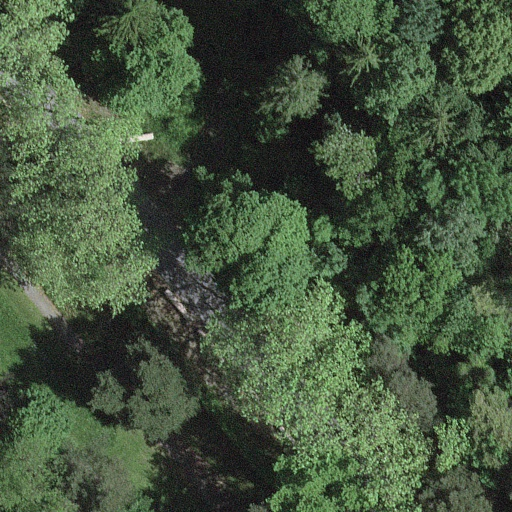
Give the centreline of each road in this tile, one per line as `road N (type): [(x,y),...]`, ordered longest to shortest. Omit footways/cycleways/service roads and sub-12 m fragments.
road 1 (tertiary): [(395,511),(0,52)]
road 2 (track): [(209,511),(0,241)]
